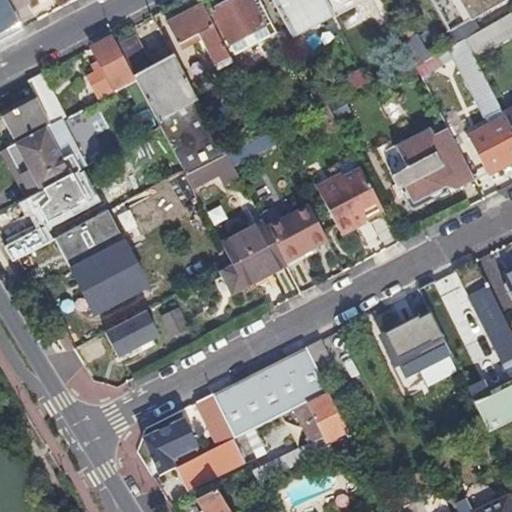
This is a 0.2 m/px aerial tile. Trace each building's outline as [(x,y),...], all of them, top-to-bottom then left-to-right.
[(0,0),(0,40),(2,39),(23,27),(14,9),(8,0),(0,0)] [(8,0),(14,9),(29,1),(27,0),(8,0)] [(226,84),(241,76),(199,0),(183,0),(181,1),(188,15),(169,27),(179,45),(199,35),(226,84)] [(233,0),(212,12),(236,56),(277,34),(261,4),(255,7),(251,0),(233,0)] [(272,0),(293,39),(335,16),(326,0),(272,0)] [(326,0),(335,16),(336,17),(360,4),(357,0),(326,0)] [(430,0),(449,32),(472,19),(504,0),(430,0)] [(465,40),(479,32),(472,19),(449,32),(444,35),(451,48),(465,40)] [(465,40),(474,57),(490,47),(489,44),(503,37),(496,25),(480,33),(479,32),(465,40)] [(113,37),(92,48),(105,72),(98,75),(102,83),(93,88),(100,102),(129,86),(137,82),(118,47),(113,37)] [(161,126),(185,172),(187,176),(228,155),(177,58),(151,72),(133,40),(118,47),(137,82),(161,126)] [(490,176),(511,164),(511,129),(504,115),(474,57),(465,40),(451,48),(442,53),(447,64),(458,58),(490,119),(493,124),(480,131),(470,137),(490,176)] [(43,75),(28,83),(37,100),(51,128),(67,119),(43,75)] [(140,121),(146,134),(161,126),(137,82),(129,86),(138,104),(135,106),(142,120),(140,121)] [(4,118),(17,146),(47,130),(51,128),(37,100),(4,118)] [(326,104),(316,110),(327,132),(338,126),(326,104)] [(477,126),(480,131),(493,124),(490,119),(477,126)] [(447,184),(470,171),(448,128),(434,136),(431,130),(401,145),(400,144),(394,147),(402,164),(405,163),(408,169),(393,177),(401,191),(403,190),(414,210),(450,190),(447,184)] [(23,177),(32,195),(81,170),(74,157),(73,155),(63,161),(47,130),(17,146),(4,152),(19,179),(23,177)] [(271,133),(228,155),(234,167),(277,144),(271,133)] [(74,157),(81,170),(103,158),(96,145),(74,157)] [(228,155),(187,176),(186,177),(193,191),(221,176),(227,187),(241,180),(234,167),(228,155)] [(104,214),(81,170),(32,195),(20,202),(34,228),(6,243),(15,261),(55,240),(104,214)] [(363,222),(383,211),(363,172),(345,182),(343,178),(319,190),(342,235),(357,228),(355,224),(362,220),(363,222)] [(285,263),(328,242),(310,208),(268,230),(285,263)] [(104,214),(55,240),(95,314),(149,285),(109,211),(104,214)] [(232,266),(222,271),(234,294),(287,266),(285,263),(268,230),(264,224),(222,246),(232,266)] [(477,261),(456,271),(464,287),(477,281),(481,287),(487,284),(477,261)] [(452,355),(485,421),(490,433),(511,421),(511,333),(490,289),(470,299),(511,382),(489,393),(462,340),(460,341),(431,285),(420,290),(431,313),(452,355)] [(147,307),(103,330),(121,365),(165,341),(147,307)] [(178,310),(163,318),(173,337),(188,329),(178,310)] [(452,355),(431,313),(386,336),(407,378),(452,355)] [(320,341),(307,348),(321,377),(335,368),(320,341)] [(307,348),(198,403),(213,431),(220,427),(223,432),(215,436),(221,448),(236,441),(310,403),(329,394),(321,377),(307,348)] [(330,445),(349,435),(329,394),(310,403),(330,445)] [(168,453),(172,462),(199,449),(186,421),(145,441),(154,460),(168,453)] [(221,448),(179,469),(190,493),(247,465),(236,441),(221,448)] [(334,463),(357,451),(354,446),(350,448),(347,442),(328,451),(334,463)] [(157,469),(172,462),(168,453),(154,460),(157,469)] [(275,478),(294,468),(288,456),(254,473),(257,479),(262,476),(271,471),(275,478)] [(265,482),(275,478),(271,471),(262,476),(265,482)] [(254,473),(234,484),(238,494),(259,485),(257,479),(254,473)] [(199,501),(205,511),(229,511),(217,492),(199,501)] [(483,511),(511,511),(511,508),(508,500),(483,511)]
